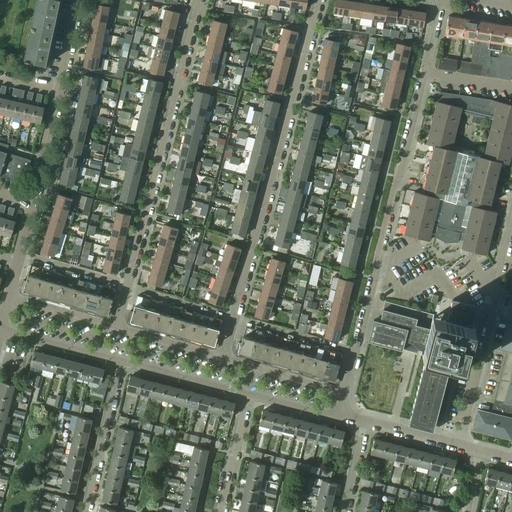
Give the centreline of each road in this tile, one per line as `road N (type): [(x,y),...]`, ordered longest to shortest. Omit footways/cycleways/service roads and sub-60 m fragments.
road 1 (residential): [(222,357),(319,0)]
road 2 (residential): [(116,326),(198,0)]
road 3 (residential): [(344,392),(425,72)]
road 4 (residential): [(511,222),(460,446)]
road 5 (residential): [(121,360),(87,511)]
road 6 (residential): [(121,360),(248,394)]
road 7 (residential): [(344,392),(222,357)]
road 8 (residential): [(3,322),(11,332),(121,360)]
road 9 (residential): [(222,511),(248,394)]
